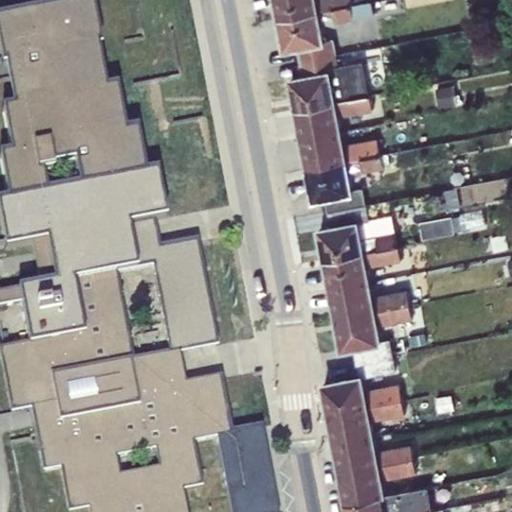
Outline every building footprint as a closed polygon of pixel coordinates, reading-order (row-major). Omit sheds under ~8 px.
[(157,171),(145,174),(137,129),(125,131),(117,87),(106,89),(98,49),(101,48),(91,0),(88,0),(0,17),(0,56),(2,67),(5,66),(12,107),(2,110),(10,154),(0,155),(0,164),(7,200),(0,201),(0,225),(5,250),(31,245),(40,286),(0,293),(0,317),(6,317),(3,306),(20,303),(28,344),(0,349),(0,358),(11,413),(31,410),(43,473),(60,470),(67,511),(75,511),(89,510),(88,511),(186,511),(183,492),(203,488),(194,443),(216,438),(230,511),(269,511),(254,428),(231,433),(220,377),(185,384),(179,353),(217,346),(197,241),(160,248),(154,221),(166,219),(157,171)] [(277,0),(281,17),(354,3),(353,0),(277,0)] [(371,0),(354,3),(281,17),(287,48),(300,45),(303,60),(338,54),(335,38),(326,40),(323,24),(376,13),(373,0),(371,0)] [(493,0),(477,0),(475,0),(477,23),(496,21),(493,0)] [(338,54),(303,60),(306,75),(292,77),(298,108),(372,95),(365,61),(340,66),(338,54)] [(455,84),(437,87),(441,108),(459,105),(458,100),(461,99),(460,93),(457,94),(455,84)] [(372,95),(298,108),(304,138),(345,130),(342,115),(375,109),(374,105),(378,104),(376,96),(372,97),(372,95)] [(345,130),(304,138),(310,167),(383,154),(381,140),(348,146),(345,130)] [(383,154),(310,167),(315,198),(327,196),(330,210),(368,203),(364,186),(356,188),(353,173),(386,167),(383,154)] [(468,157),(454,160),(458,184),(473,181),(468,157)] [(446,192),(430,195),(433,212),(449,209),(446,192)] [(368,203),(330,210),(333,225),(321,227),(327,258),(400,244),(394,213),(370,218),(368,203)] [(484,208),(461,213),(462,215),(464,228),(487,224),(484,208)] [(464,228),(462,215),(454,216),(454,214),(421,220),(424,239),(457,233),(457,229),(464,228)] [(508,232),(492,235),(495,251),(511,249),(508,232)] [(400,244),(327,258),(332,288),(373,280),(370,266),(403,260),(400,244)] [(373,280),(332,288),(338,318),(412,304),(409,288),(376,295),(373,280)] [(412,304),(338,318),(344,348),(355,346),(358,361),(395,354),(392,338),(384,339),(382,324),(414,318),(412,304)] [(395,354),(358,361),(361,375),(325,382),(331,413),(404,399),(402,386),(369,391),(366,376),(398,370),(395,354)] [(453,394),(436,396),(439,412),(455,410),(453,394)] [(404,399),(331,413),(336,441),(377,433),(375,419),(407,413),(404,399)] [(377,433),(336,441),(342,472),(415,458),(413,443),(380,449),(377,433)] [(417,472),(415,458),(342,472),(348,501),(389,493),(386,479),(417,472)] [(389,493),(348,501),(349,511),(423,511),(434,510),(430,485),(389,493)]
